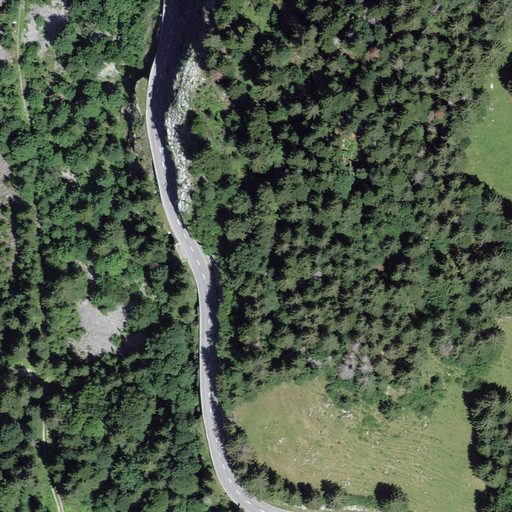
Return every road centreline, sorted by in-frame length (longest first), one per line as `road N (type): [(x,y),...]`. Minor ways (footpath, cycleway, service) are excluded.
road 1 (primary): [(173,0),(157,113),(167,194),(204,281),(223,465),(240,494),(265,511)]
road 2 (track): [(34,388),(40,446),(60,511)]
